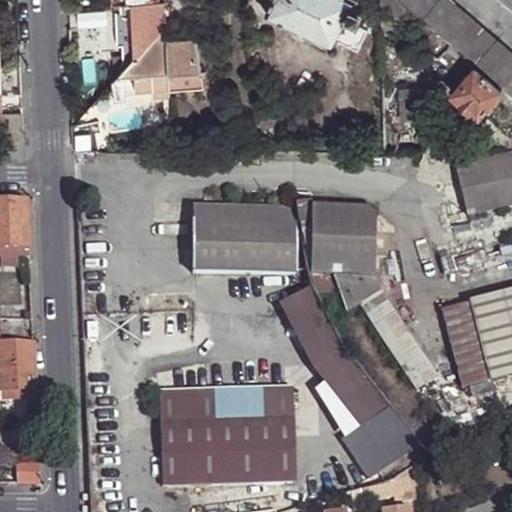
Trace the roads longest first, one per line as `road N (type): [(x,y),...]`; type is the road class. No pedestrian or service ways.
road 1 (unknown): [(50,172),(242,167),(364,176),(409,203),(421,221),(432,282),(511,268)]
road 2 (unclassified): [(50,172),(65,511)]
road 3 (unclassified): [(42,0),(50,172)]
